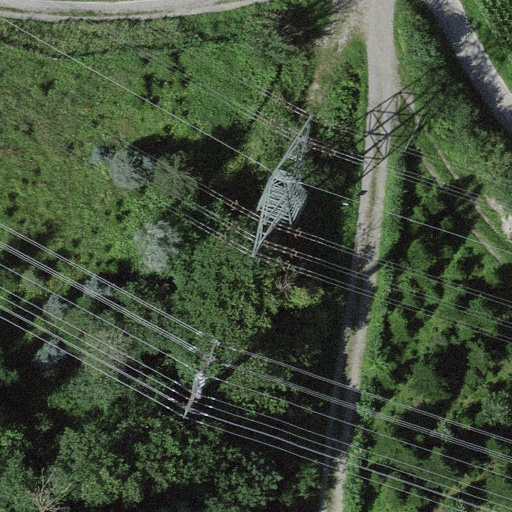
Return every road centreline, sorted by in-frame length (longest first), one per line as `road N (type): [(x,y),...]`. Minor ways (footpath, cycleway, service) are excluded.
road 1 (track): [(335,511),(341,413),(375,216),(388,0)]
road 2 (track): [(511,110),(433,0)]
